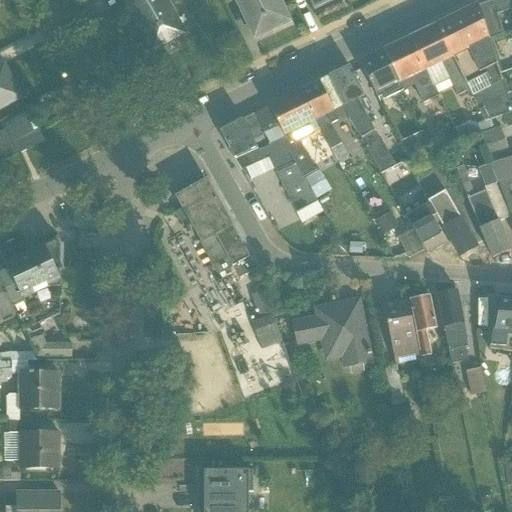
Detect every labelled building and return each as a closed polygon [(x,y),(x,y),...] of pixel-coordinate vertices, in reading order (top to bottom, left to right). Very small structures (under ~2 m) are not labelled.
[(126,0),(154,50),(187,32),(169,0),(126,0)] [(236,0),(254,38),(292,20),(282,0),(236,0)] [(471,47),(491,36),(475,3),(454,14),(471,47)] [(471,47),(454,14),(436,23),(452,56),(471,47)] [(428,68),(452,56),(436,23),(411,35),(428,68)] [(428,68),(411,35),(385,48),(402,81),(428,68)] [(380,92),(402,81),(385,48),(364,59),(380,92)] [(0,109),(25,96),(5,60),(0,62),(0,109)] [(345,106),(367,95),(351,63),(329,74),(345,106)] [(345,106),(329,74),(302,87),(317,119),(345,106)] [(287,134),(317,119),(302,87),(271,102),(287,134)] [(0,159),(38,139),(23,110),(0,122),(0,159)] [(236,160),(260,149),(245,118),(220,129),(236,160)] [(422,160),(447,149),(439,133),(415,144),(422,160)] [(221,278),(256,259),(210,179),(177,198),(188,215),(221,278)] [(426,240),(445,226),(427,200),(408,214),(426,240)] [(397,243),(412,238),(404,216),(389,222),(397,243)] [(462,255),(479,245),(462,216),(445,226),(462,255)] [(493,255),(511,247),(511,245),(501,218),(481,226),(493,255)] [(23,301),(65,279),(46,244),(4,266),(23,301)] [(0,324),(26,310),(4,270),(0,271),(0,324)] [(444,327),(464,323),(457,288),(437,292),(444,327)] [(260,294),(278,349),(293,344),(275,289),(260,294)] [(491,346),(511,349),(511,294),(501,294),(491,346)] [(344,369),(375,362),(362,295),(312,305),(314,317),(292,321),(297,346),(321,341),(325,359),(342,355),(344,369)] [(420,330),(439,326),(432,295),(414,299),(420,330)] [(426,354),(420,330),(414,299),(386,305),(398,360),(426,354)] [(496,369),(479,372),(484,396),(501,392),(496,369)] [(18,417),(61,417),(61,370),(18,371),(18,417)] [(20,469),(60,469),(60,430),(20,429),(20,469)] [(255,511),(255,469),(195,470),(195,511),(255,511)] [(14,511),(60,511),(61,492),(15,491),(14,511)]
